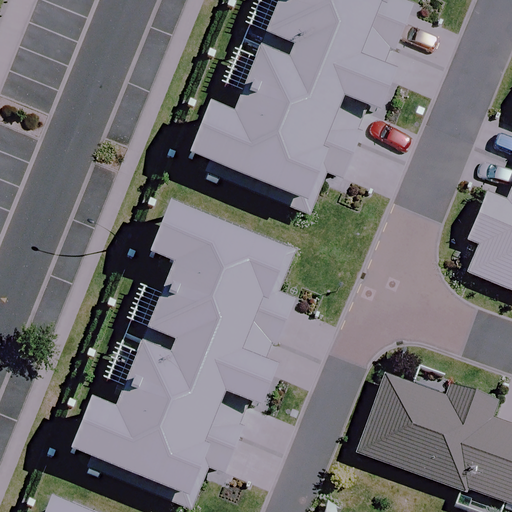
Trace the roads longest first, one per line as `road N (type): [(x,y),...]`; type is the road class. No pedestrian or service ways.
road 1 (residential): [(0,309),(124,0)]
road 2 (residential): [(502,0),(382,301)]
road 3 (residential): [(288,511),(347,361),(382,301)]
road 4 (residential): [(382,301),(511,347)]
